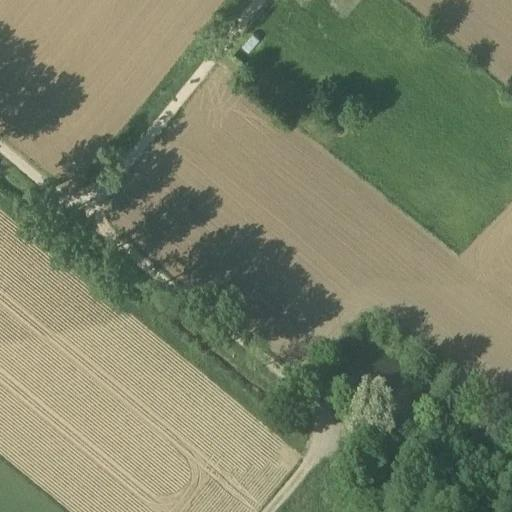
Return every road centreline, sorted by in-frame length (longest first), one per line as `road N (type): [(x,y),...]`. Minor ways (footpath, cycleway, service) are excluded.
road 1 (track): [(76,207),(314,406),(312,447),(259,511)]
road 2 (track): [(254,0),(76,207)]
road 3 (track): [(314,406),(449,511)]
